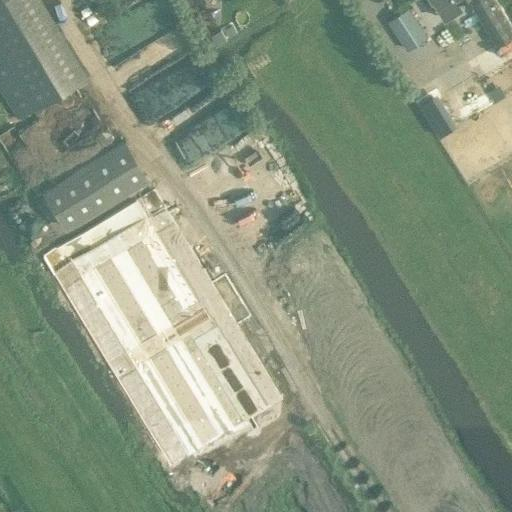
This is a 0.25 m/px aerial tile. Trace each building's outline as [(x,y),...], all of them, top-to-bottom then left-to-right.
[(0,0),(0,87),(18,117),(87,75),(41,0),(0,0)] [(170,0),(104,0),(136,49),(183,20),(170,0)] [(511,22),(498,0),(472,0),(499,43),(511,35),(511,22)] [(409,4),(387,18),(408,48),(420,40),(409,24),(418,18),(409,4)] [(220,29),(211,35),(216,45),(226,39),(220,29)] [(65,229),(147,179),(124,140),(41,191),(65,229)] [(166,207),(61,268),(172,461),(278,400),(166,207)]
